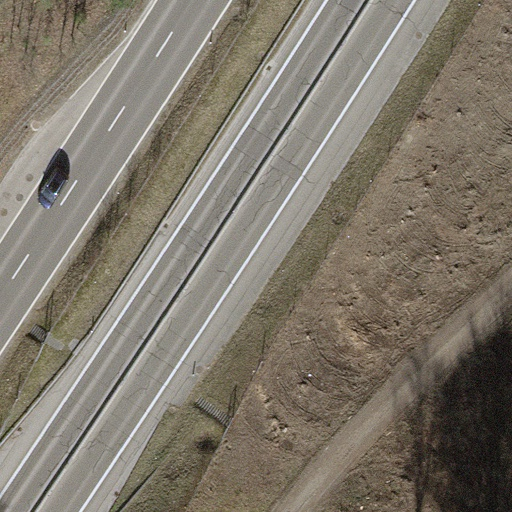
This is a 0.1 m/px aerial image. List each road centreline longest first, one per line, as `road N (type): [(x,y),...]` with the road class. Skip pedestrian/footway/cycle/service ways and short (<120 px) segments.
road 1 (trunk): [(58,511),(396,0)]
road 2 (trunk): [(348,0),(14,511)]
road 3 (primary): [(0,302),(197,0)]
road 4 (track): [(303,511),(377,418),(511,288)]
